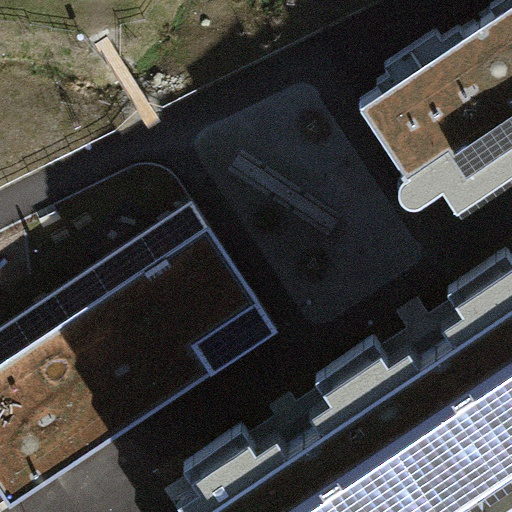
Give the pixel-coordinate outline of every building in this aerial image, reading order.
[(437,214),(511,164),(511,0),(361,99),(437,214)] [(372,0),(381,16),(409,0),(372,0)] [(209,224),(0,362),(0,488),(11,505),(279,328),(209,224)] [(511,511),(511,298),(363,398),(439,511),(511,511)] [(439,511),(363,398),(190,511),(439,511)]
